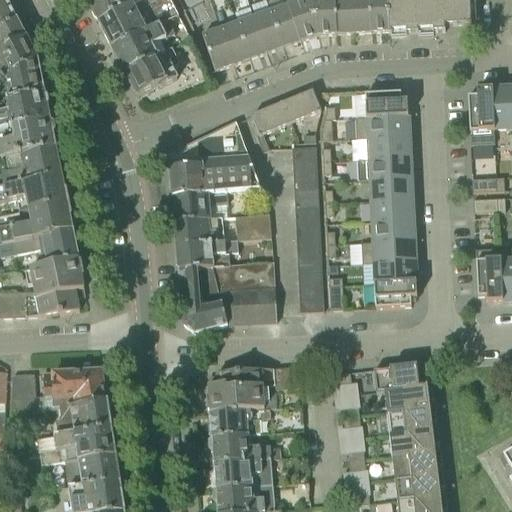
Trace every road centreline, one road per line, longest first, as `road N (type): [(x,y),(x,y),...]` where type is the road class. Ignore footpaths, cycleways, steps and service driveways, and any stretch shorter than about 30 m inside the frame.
road 1 (residential): [(118,150),(318,67),(436,59)]
road 2 (residential): [(149,364),(442,344)]
road 3 (residential): [(442,344),(436,59)]
road 4 (residential): [(147,343),(131,188),(118,150)]
road 5 (residential): [(118,150),(46,0)]
road 6 (residential): [(162,511),(149,364)]
road 7 (residential): [(0,350),(147,343)]
